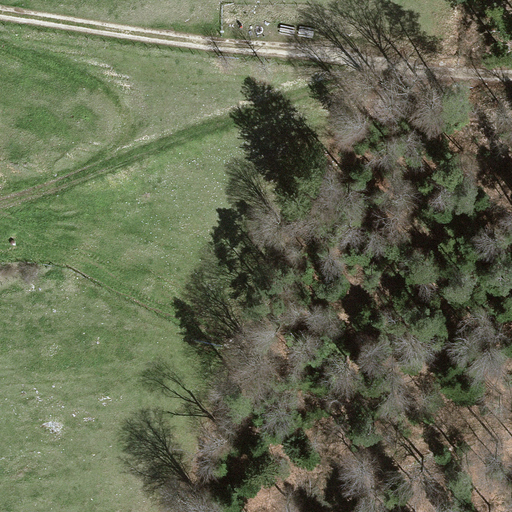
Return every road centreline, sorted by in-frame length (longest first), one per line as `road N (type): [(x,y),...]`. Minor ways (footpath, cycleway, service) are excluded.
road 1 (track): [(511,76),(0,15)]
road 2 (track): [(0,198),(374,65)]
road 3 (track): [(380,457),(511,421)]
